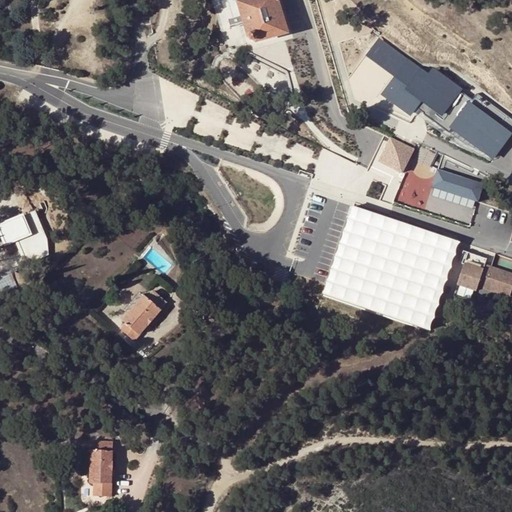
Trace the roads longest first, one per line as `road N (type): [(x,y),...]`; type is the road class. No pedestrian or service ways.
road 1 (residential): [(0,337),(156,406),(221,327),(260,312),(273,294),(281,263),(272,244)]
road 2 (residential): [(336,193),(511,249)]
road 3 (residential): [(164,141),(192,162),(240,238),(272,244)]
road 4 (residential): [(25,80),(78,111),(151,137)]
road 5 (residential): [(286,183),(164,141)]
